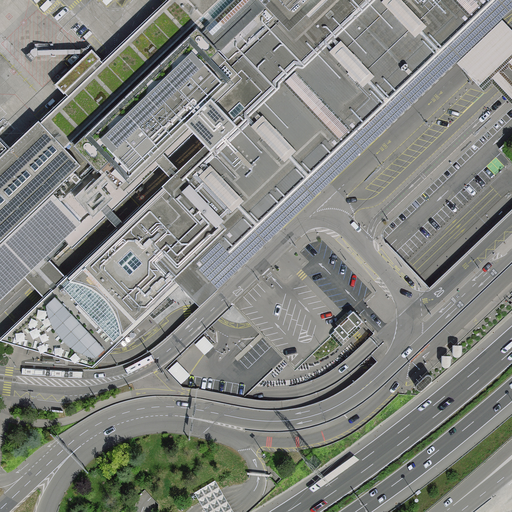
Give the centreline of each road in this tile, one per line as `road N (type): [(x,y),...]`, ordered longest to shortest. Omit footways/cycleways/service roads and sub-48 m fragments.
road 1 (primary): [(511,253),(334,407),(278,421),(157,412),(99,431)]
road 2 (motorway): [(511,344),(295,511)]
road 3 (motorway): [(355,511),(511,389)]
road 4 (primary): [(99,431),(62,452),(0,509)]
